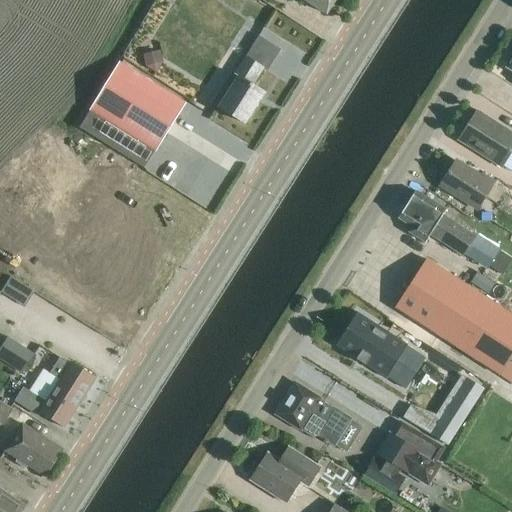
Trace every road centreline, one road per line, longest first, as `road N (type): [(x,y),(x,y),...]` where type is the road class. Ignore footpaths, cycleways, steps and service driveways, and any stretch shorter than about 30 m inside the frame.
road 1 (primary): [(59,511),(385,0)]
road 2 (unclassified): [(184,511),(508,0)]
